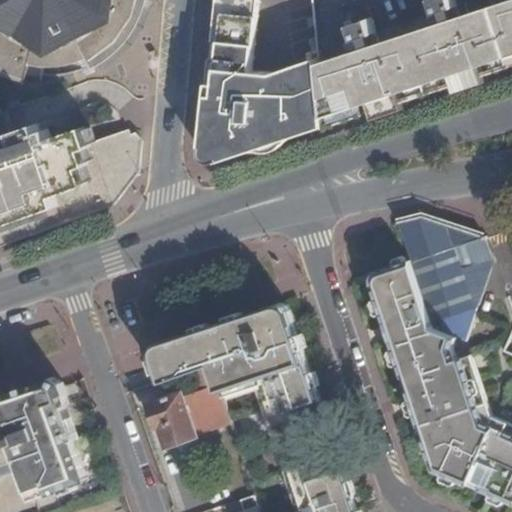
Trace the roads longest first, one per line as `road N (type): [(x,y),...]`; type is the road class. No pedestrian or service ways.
road 1 (residential): [(420,511),(392,486),(297,208)]
road 2 (residential): [(67,271),(152,511)]
road 3 (residential): [(181,0),(165,234)]
road 4 (primary): [(511,114),(288,178)]
road 5 (primary): [(297,208),(492,176)]
road 6 (primary): [(288,178),(218,202),(165,234)]
road 7 (primary): [(165,234),(297,208)]
